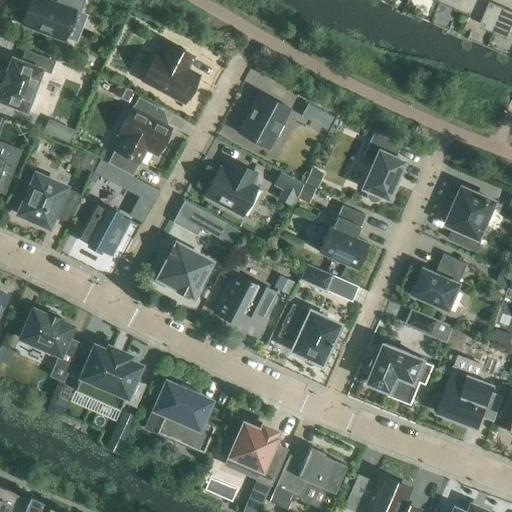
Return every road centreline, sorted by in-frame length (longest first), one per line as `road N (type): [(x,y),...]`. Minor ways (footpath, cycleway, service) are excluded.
road 1 (residential): [(113,306),(242,60)]
road 2 (residential): [(327,413),(438,159)]
road 3 (residential): [(327,413),(113,306)]
road 4 (residential): [(511,486),(327,413)]
road 5 (residential): [(113,306),(0,256)]
